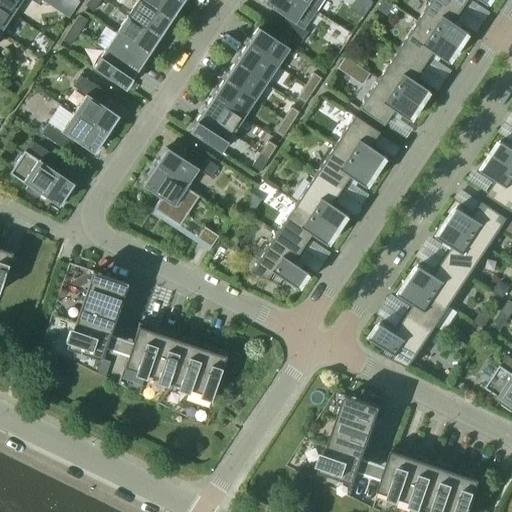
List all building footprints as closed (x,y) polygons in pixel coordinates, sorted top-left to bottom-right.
[(0,0),(0,5),(12,14),(21,0),(31,0),(37,4),(40,0),(0,0)] [(99,0),(88,0),(85,6),(93,11),(99,0)] [(137,0),(127,16),(158,37),(170,19),(140,0),(137,0)] [(178,0),(140,0),(170,19),(181,2),(178,0)] [(307,5),(299,0),(263,0),(262,2),(281,15),(274,25),(300,43),(308,32),(303,29),(315,10),(307,5)] [(299,0),(307,5),(315,10),(321,0),(299,0)] [(392,6),(383,0),(382,0),(377,9),(382,12),(389,11),(392,6)] [(424,0),(428,2),(416,20),(456,47),(466,32),(451,22),(460,8),(448,0),(424,0)] [(448,0),(460,8),(465,0),(478,0),(485,4),(487,0),(448,0)] [(0,5),(0,32),(12,14),(0,5)] [(79,15),(70,27),(78,32),(87,20),(79,15)] [(127,16),(115,33),(147,54),(158,37),(127,16)] [(456,47),(416,20),(397,49),(422,66),(431,52),(446,62),(456,47)] [(78,32),(70,27),(62,40),(70,45),(78,32)] [(245,44),(277,65),(288,49),(295,53),(257,27),(245,44)] [(104,50),(135,71),(147,54),(115,33),(104,50)] [(245,44),(234,62),(265,83),(277,65),(245,44)] [(413,80),(422,66),(397,49),(378,78),(418,105),(428,90),(413,80)] [(86,62),(86,63),(124,88),(135,71),(104,50),(93,67),(86,62)] [(344,58),(337,68),(348,75),(355,65),(344,58)] [(234,62),(222,79),(254,100),(265,83),(234,62)] [(313,72),(305,85),(313,90),(321,78),(313,72)] [(85,94),(73,113),(105,134),(118,115),(99,103),(106,92),(80,75),(72,86),(85,94)] [(378,78),(358,108),(383,125),(393,110),(408,120),(418,105),(378,78)] [(222,79),(211,96),(242,117),(254,100),(222,79)] [(304,103),(313,90),(305,85),(296,97),(304,103)] [(211,96),(199,114),(231,135),(242,117),(211,96)] [(290,106),(282,119),(290,124),(299,112),(290,106)] [(93,153),(105,134),(73,113),(61,131),(48,122),(41,133),(67,151),(74,140),(93,153)] [(231,135),(199,114),(188,131),(226,156),(227,156),(220,151),(231,135)] [(369,146),(379,132),(353,115),(334,145),(374,171),(384,156),(369,146)] [(282,137),(290,124),(282,119),(274,131),(282,137)] [(492,155),(511,168),(511,145),(502,139),(492,155)] [(39,193),(58,206),(73,183),(50,168),(57,158),(31,140),(21,155),(9,173),(28,186),(25,190),(37,197),(39,193)] [(260,153),(268,158),(276,146),(268,140),(260,153)] [(334,145),(314,174),(339,190),(349,176),(364,186),(374,171),(334,145)] [(166,147),(153,166),(185,187),(197,169),(211,178),(218,167),(192,149),(185,160),(166,147)] [(268,158),(260,153),(251,165),(259,171),(268,158)] [(497,180),(488,194),(511,210),(511,168),(492,155),(482,170),(497,180)] [(152,208),(179,226),(199,196),(185,187),(153,166),(141,185),(159,197),(152,208)] [(314,174),(295,203),(335,229),(345,214),(330,204),(339,190),(314,174)] [(252,214),(261,199),(250,192),(241,207),(252,214)] [(458,206),(448,221),(489,247),(501,229),(511,236),(511,220),(483,201),(473,216),(458,206)] [(295,203),(276,232),(301,248),(310,234),(325,244),(335,229),(295,203)] [(453,246),(444,260),(469,276),(489,247),(448,221),(438,236),(453,246)] [(196,236),(211,246),(218,235),(203,225),(196,236)] [(292,262),(301,248),(276,232),(250,271),(279,285),(279,284),(282,279),(296,288),(307,272),(292,262)] [(0,243),(0,286),(12,252),(3,249),(5,245),(0,243)] [(450,305),(469,276),(444,260),(435,274),(420,264),(410,279),(450,305)] [(122,294),(126,282),(102,273),(101,275),(99,282),(92,280),(87,296),(84,296),(117,308),(118,307),(112,305),(117,292),(122,294)] [(415,304),(406,318),(431,334),(450,305),(410,279),(400,294),(415,304)] [(492,292),(503,298),(511,285),(499,279),(492,292)] [(112,307),(117,308),(84,296),(84,297),(86,298),(80,314),(87,316),(85,324),(75,321),(109,333),(113,321),(107,320),(112,307)] [(509,318),(511,312),(511,301),(509,300),(501,312),(509,318)] [(480,312),(471,325),(482,332),(491,319),(480,312)] [(501,312),(492,325),(501,330),(509,318),(501,312)] [(409,367),(431,334),(406,318),(396,332),(381,322),(371,338),(385,347),(381,352),(380,353),(409,367)] [(109,333),(75,321),(75,322),(77,323),(72,339),(78,341),(75,350),(74,354),(83,358),(85,353),(100,359),(104,347),(127,355),(132,341),(109,333)] [(138,368),(146,371),(159,333),(152,330),(153,327),(138,322),(132,341),(127,355),(123,366),(137,371),(138,368)] [(160,329),(159,333),(146,371),(145,374),(158,379),(159,376),(167,379),(180,340),(174,338),(175,334),(160,329)] [(180,340),(167,379),(166,381),(180,386),(181,383),(189,386),(202,347),(195,345),(196,342),(182,337),(180,340)] [(461,340),(454,351),(465,357),(472,347),(461,340)] [(203,344),(202,347),(189,386),(188,389),(202,393),(203,391),(210,393),(209,396),(211,397),(225,355),(217,353),(218,349),(203,344)] [(511,357),(507,355),(497,370),(485,388),(504,400),(502,404),(511,411),(511,357)] [(105,376),(109,361),(102,359),(98,373),(105,376)] [(378,418),(382,406),(357,397),(356,399),(357,399),(354,406),(348,404),(342,420),(340,420),(339,420),(373,432),(373,431),(368,429),(372,416),(378,418)] [(367,431),(373,433),(373,432),(339,420),(339,421),(342,422),(336,438),(343,440),(340,448),(331,445),(364,457),(368,445),(363,444),(367,431)] [(386,470),(387,465),(364,457),(331,445),(330,446),(333,447),(327,463),(334,465),(331,474),(329,478),(339,482),(340,477),(355,483),(359,471),(383,479),(386,470)] [(386,470),(383,479),(379,491),(392,495),(393,492),(401,495),(414,457),(408,454),(409,451),(394,446),(387,465),(386,470)] [(414,457),(401,495),(400,498),(414,503),(415,500),(423,502),(436,464),(429,462),(430,458),(416,453),(414,457)] [(437,461),(436,464),(423,502),(422,505),(435,510),(436,507),(444,510),(458,472),(451,469),(452,466),(437,461)] [(458,472),(444,510),(443,511),(469,511),(481,479),(472,477),(473,473),(459,468),(458,472)]
